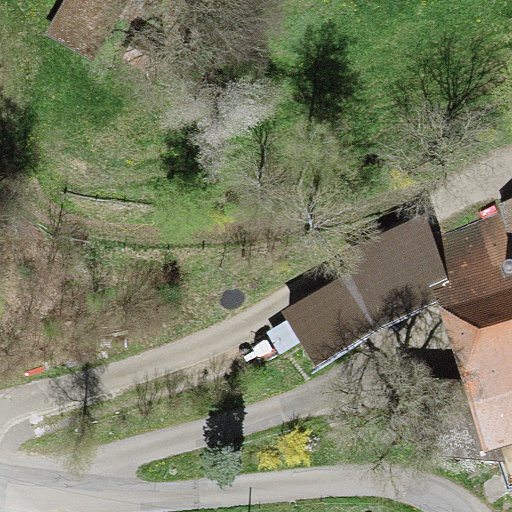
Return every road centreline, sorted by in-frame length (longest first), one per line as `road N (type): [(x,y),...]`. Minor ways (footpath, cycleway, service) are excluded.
road 1 (track): [(511,156),(192,346),(0,407)]
road 2 (unclassified): [(463,511),(410,486),(369,481),(107,496),(0,487)]
